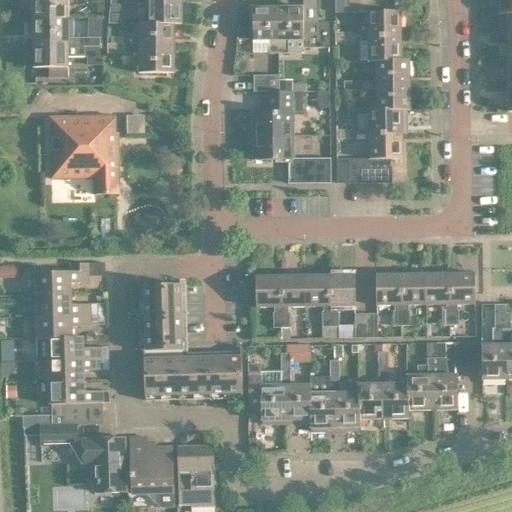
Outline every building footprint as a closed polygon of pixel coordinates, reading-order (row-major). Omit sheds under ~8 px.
[(28,0),(29,19),(64,18),(63,0),(28,0)] [(143,0),(144,3),(144,22),(144,23),(170,23),(170,24),(177,24),(176,0),(143,0)] [(330,0),(330,12),(345,12),(346,12),(346,0),(330,0)] [(346,0),(346,12),(357,12),(356,0),(346,0)] [(356,0),(357,12),(364,12),(368,12),(367,0),(356,0)] [(367,0),(368,12),(379,12),(378,0),(367,0)] [(378,0),(379,12),(390,12),(390,0),(378,0)] [(511,0),(492,0),(493,15),(501,14),(511,13),(511,0)] [(249,8),(249,27),(235,28),(235,38),(249,37),(249,40),(266,39),(266,53),(275,53),(274,7),(249,8)] [(299,7),(274,7),(275,53),(283,53),(283,39),(298,39),(298,46),(324,46),(324,22),(300,22),(299,7)] [(364,37),(396,36),(396,12),(390,12),(379,12),(368,12),(364,12),(364,32),(364,37)] [(501,14),(502,37),(511,37),(511,13),(501,14)] [(29,19),(29,43),(64,42),(64,37),(64,18),(29,19)] [(135,22),(135,43),(119,43),(119,52),(135,52),(135,47),(170,47),(170,24),(170,23),(144,23),(144,22),(135,22)] [(331,41),(348,41),(347,32),(331,32),(331,41)] [(364,61),(396,61),(396,36),(364,37),(364,32),(347,32),(348,41),(359,41),(359,60),(364,59),(364,61)] [(65,78),(65,68),(64,55),(81,55),(81,46),(79,46),(79,37),(64,37),(64,42),(29,43),(30,66),(30,68),(31,68),(45,68),(45,78),(65,78)] [(96,37),(79,37),(79,46),(81,46),(96,46),(96,37)] [(511,37),(502,37),(502,64),(511,63),(511,37)] [(103,52),(119,52),(119,43),(103,43),(103,52)] [(96,46),(81,46),(81,55),(84,55),(84,64),(100,64),(100,56),(97,56),(96,46)] [(135,47),(135,52),(135,74),(170,74),(170,47),(135,47)] [(372,86),(405,85),(405,61),(396,61),(364,61),(364,62),(372,62),(372,82),(372,86)] [(511,63),(502,64),(503,87),(511,86),(511,63)] [(250,92),(263,92),(275,91),(275,89),(275,78),(275,76),(250,76),(250,92)] [(289,78),(275,78),(275,89),(303,89),(303,81),(289,81),(289,78)] [(340,90),(356,90),(356,82),(340,82),(340,90)] [(373,90),(373,110),(406,110),(405,85),(372,86),(372,82),(356,82),(356,90),(373,90)] [(511,86),(503,87),(503,113),(511,112),(511,86)] [(250,113),(251,136),(288,135),(288,114),(302,114),(302,91),(275,91),(263,92),(263,113),(250,113)] [(111,117),(76,118),(75,109),(66,110),(66,119),(46,119),(48,180),(90,179),(91,195),(116,194),(114,134),(111,134),(111,117)] [(365,110),(365,131),(365,135),(398,134),(397,112),(406,112),(406,110),(373,110),(365,110)] [(376,159),(387,159),(398,159),(398,134),(365,135),(365,131),(349,131),(349,139),(365,138),(365,159),(376,159)] [(288,135),(251,136),(251,162),(283,161),(284,183),(326,183),(326,160),(289,160),(288,135)] [(151,138),(152,199),(183,199),(182,138),(151,138)] [(354,159),(343,160),(343,183),(354,183),(354,159)] [(365,159),(354,159),(354,183),(366,182),(365,159)] [(376,159),(365,159),(366,182),(376,182),(376,159)] [(387,159),(376,159),(376,182),(387,182),(387,159)] [(343,183),(343,160),(332,160),(333,183),(343,183)] [(31,272),(32,293),(68,293),(67,282),(85,282),(85,274),(102,274),(101,263),(67,264),(67,271),(31,272)] [(14,266),(0,266),(0,276),(15,276),(14,266)] [(421,274),(396,275),(397,327),(405,327),(405,306),(422,306),(421,274)] [(446,274),(421,274),(422,306),(438,306),(438,326),(446,326),(446,274)] [(471,274),(446,274),(446,326),(455,326),(455,305),(471,305),(471,274)] [(397,327),(396,275),(371,275),(372,306),(389,306),(389,327),(397,327)] [(270,329),(278,328),(277,276),(253,277),(253,307),(270,307),(270,329)] [(278,328),(278,338),(286,338),(285,326),(285,307),(301,307),(301,276),(277,276),(278,328)] [(301,276),(301,307),(318,307),(318,337),(326,337),(325,276),(301,276)] [(350,276),(325,276),(326,337),(333,337),(333,328),(333,307),(350,306),(350,276)] [(136,285),(137,318),(179,317),(178,284),(136,285)] [(32,293),(32,316),(101,314),(101,303),(68,304),(68,293),(32,293)] [(502,303),(491,303),(491,312),(502,312),(502,303)] [(498,345),(498,330),(507,330),(507,313),(493,313),(493,325),(489,325),(489,345),(479,345),(478,343),(468,343),(468,368),(479,367),(479,380),(503,380),(503,345),(498,345)] [(32,316),(33,339),(45,339),(45,338),(69,337),(69,336),(69,327),(87,326),(87,323),(101,322),(101,314),(32,316)] [(361,338),(361,315),(350,315),(351,338),(361,338)] [(372,315),(361,315),(361,338),(372,338),(372,315)] [(142,351),(142,361),(175,360),(175,352),(180,352),(179,317),(137,318),(138,351),(142,351)] [(511,344),(507,345),(507,330),(498,330),(498,345),(503,345),(503,380),(511,379),(511,344)] [(33,339),(33,360),(105,358),(105,347),(79,347),(79,336),(69,336),(69,337),(45,338),(45,339),(33,339)] [(452,343),(452,368),(463,368),(463,343),(452,343)] [(277,371),(286,371),(285,359),(291,359),(294,356),(294,344),(276,345),(277,354),(277,371)] [(338,344),(330,344),(330,356),(339,356),(338,344)] [(423,344),(423,361),(432,361),(432,358),(432,344),(423,344)] [(10,352),(0,352),(0,360),(10,360),(10,352)] [(375,353),(375,369),(383,369),(383,353),(375,353)] [(45,360),(46,382),(81,381),(80,370),(104,370),(105,358),(33,360),(45,360)] [(239,358),(191,360),(192,400),(240,398),(239,358)] [(423,361),(423,365),(424,376),(428,376),(428,411),(453,410),(453,376),(442,376),(442,358),(432,358),(432,361),(423,361)] [(175,360),(142,361),(143,401),(192,400),(191,360),(175,360)] [(306,375),(306,385),(306,425),(306,429),(308,429),(308,433),(321,433),(324,435),(331,435),(331,393),(326,393),(326,378),(335,378),(335,362),(326,362),(326,375),(306,375)] [(273,421),(283,421),(283,386),(277,386),(277,371),(258,371),(258,363),(245,363),(246,407),(258,407),(258,421),(259,421),(259,426),(274,425),(273,421)] [(403,377),(403,384),(404,411),(428,411),(428,376),(424,376),(423,365),(414,365),(414,377),(403,377)] [(403,384),(383,384),(383,369),(375,369),(375,384),(380,384),(380,419),(404,419),(403,411),(404,411),(403,384)] [(292,425),(306,425),(306,385),(286,386),(286,371),(277,371),(277,386),(283,386),(283,421),(292,421),(292,425)] [(355,380),(335,380),(335,378),(326,378),(326,393),(331,393),(331,435),(339,435),(341,432),(355,432),(355,428),(356,428),(356,420),(355,385),(355,380)] [(56,403),(80,403),(101,402),(100,391),(81,391),(81,381),(46,382),(46,404),(56,403)] [(380,384),(375,384),(355,385),(356,420),(380,419),(380,384)] [(11,385),(2,385),(2,397),(12,396),(11,385)] [(47,412),(49,412),(49,415),(74,414),(81,414),(80,403),(56,403),(46,404),(47,412)] [(47,412),(20,413),(20,416),(20,419),(20,425),(38,424),(38,422),(49,421),(49,425),(39,425),(39,431),(37,431),(38,445),(41,445),(41,444),(51,444),(67,443),(81,467),(91,466),(91,484),(95,484),(95,492),(124,491),(123,437),(74,439),(74,434),(74,414),(49,415),(49,412),(47,412)] [(146,437),(127,438),(128,480),(129,493),(145,493),(158,505),(173,505),(173,492),(172,449),(147,450),(146,437)] [(212,503),(212,497),(211,448),(188,449),(188,459),(178,459),(179,504),(212,503)]
